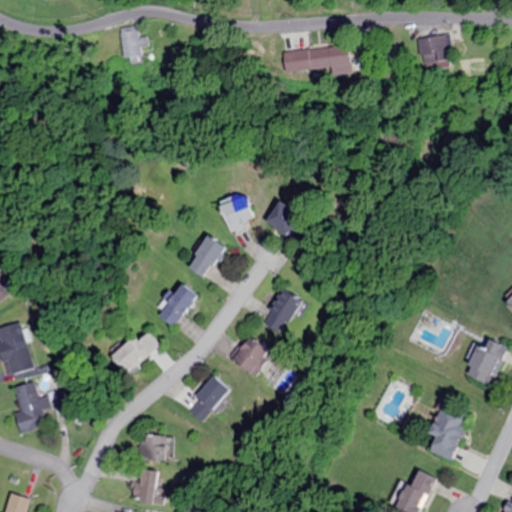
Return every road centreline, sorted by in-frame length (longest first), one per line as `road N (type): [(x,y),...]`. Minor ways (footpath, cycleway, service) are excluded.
road 1 (residential): [(0,19),(42,31),(163,14),(281,24),(511,21)]
road 2 (residential): [(75,511),(119,428),(214,336),(268,265)]
road 3 (residential): [(45,31),(17,198)]
